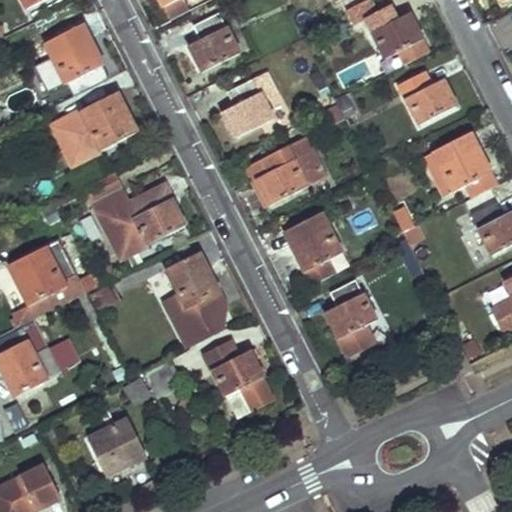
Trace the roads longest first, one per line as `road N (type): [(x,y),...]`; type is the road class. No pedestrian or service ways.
road 1 (residential): [(362,458),(342,434),(116,0)]
road 2 (residential): [(238,511),(362,458)]
road 3 (residential): [(453,0),(511,112)]
road 4 (residential): [(362,458),(373,478),(398,485),(435,467),(436,436)]
